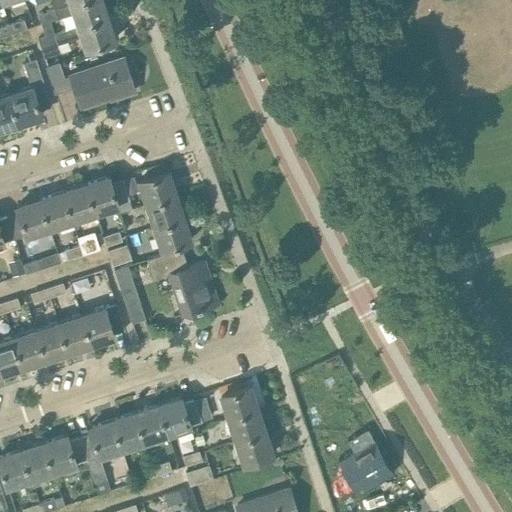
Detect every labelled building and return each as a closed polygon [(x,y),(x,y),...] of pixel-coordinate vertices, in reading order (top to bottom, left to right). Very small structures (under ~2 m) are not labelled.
[(79,25),(108,15),(103,0),(77,0),(55,7),(58,17),(75,11),(79,25)] [(58,17),(55,7),(38,13),(42,23),(50,20),(50,19),(58,17)] [(87,48),(97,44),(116,38),(108,15),(79,25),(54,33),(57,42),(58,42),(82,34),(87,48)] [(12,32),(27,27),(24,17),(9,23),(12,32)] [(57,42),(54,33),(50,20),(42,23),(46,36),(40,38),(42,46),(57,42)] [(0,35),(12,32),(9,23),(0,25),(0,35)] [(61,51),(58,42),(57,42),(42,46),(45,56),(61,51)] [(46,64),(55,92),(74,86),(81,105),(118,92),(119,94),(136,89),(125,56),(65,76),(59,60),(46,64)] [(51,104),(45,85),(44,82),(33,85),(32,85),(9,92),(19,122),(42,114),(40,107),(51,104)] [(0,127),(19,122),(9,92),(0,95),(0,127)] [(147,202),(177,192),(169,169),(140,178),(147,202)] [(118,203),(111,181),(110,178),(109,174),(86,182),(95,211),(118,203)] [(132,207),(129,196),(123,177),(111,181),(118,203),(121,210),(132,207)] [(72,218),(95,211),(86,182),(63,189),(72,218)] [(50,226),(72,218),(63,189),(40,197),(50,226)] [(155,225),(184,215),(177,192),(147,202),(155,225)] [(26,233),(50,226),(40,197),(17,204),(19,211),(8,215),(15,237),(18,249),(30,245),(26,233)] [(0,241),(4,241),(4,240),(15,237),(8,215),(0,217),(0,241)] [(163,248),(192,238),(184,215),(155,225),(163,248)] [(106,244),(107,244),(122,239),(119,229),(103,235),(106,244)] [(100,248),(100,246),(94,230),(78,236),(80,243),(84,253),(100,248)] [(111,256),(129,250),(127,242),(108,249),(111,256)] [(68,258),(84,253),(80,243),(65,248),(68,258)] [(170,272),(177,293),(183,312),(217,301),(203,260),(188,265),(182,246),(149,257),(155,277),(170,272)] [(113,264),(132,258),(129,250),(111,256),(113,264)] [(114,268),(132,321),(146,316),(128,263),(114,268)] [(66,290),(63,281),(63,280),(47,286),(50,295),(66,290)] [(34,301),(50,295),(47,286),(31,291),(34,301)] [(5,310),(20,305),(17,296),(1,301),(5,310)] [(124,324),(117,305),(116,302),(105,306),(105,305),(81,313),(91,342),(114,334),(112,328),(124,324)] [(68,350),(91,342),(81,313),(58,321),(68,350)] [(45,357),(68,350),(58,321),(36,328),(45,357)] [(22,365),(45,357),(36,328),(13,335),(22,365)] [(0,371),(22,365),(13,335),(0,339),(0,371)] [(229,416),(258,406),(251,383),(221,392),(229,416)] [(191,424),(191,423),(184,401),(181,395),(158,402),(168,431),(191,424)] [(202,420),(201,416),(195,397),(184,401),(191,423),(202,420)] [(144,439),(168,431),(158,402),(135,410),(144,439)] [(237,439),(266,429),(258,406),(229,416),(237,439)] [(121,447),(144,439),(135,410),(112,417),(121,447)] [(100,454),(121,447),(112,417),(89,425),(91,431),(80,435),(87,457),(99,492),(111,488),(100,454)] [(274,452),(266,429),(237,439),(244,462),(274,452)] [(354,453),(341,460),(362,495),(396,474),(376,440),(375,440),(369,430),(366,431),(348,442),(354,453)] [(87,457),(80,435),(69,439),(67,432),(43,440),(53,469),(76,461),(87,457)] [(39,473),(53,469),(43,440),(21,447),(30,476),(32,483),(42,480),(39,473)] [(0,463),(7,484),(30,476),(21,447),(0,453),(0,463)] [(186,464),(202,458),(199,449),(183,454),(186,464)] [(156,474),(172,469),(169,459),(153,464),(156,474)] [(209,463),(196,467),(201,480),(213,476),(209,463)] [(140,479),(156,474),(153,464),(137,469),(140,479)] [(196,467),(185,471),(190,484),(201,480),(196,467)] [(237,504),(239,511),(298,511),(290,486),(237,504)] [(41,511),(57,506),(53,497),(38,502),(41,511)] [(24,511),(38,511),(41,511),(38,502),(22,507),(24,511)] [(121,511),(137,511),(139,511),(135,502),(120,507),(121,511)]
